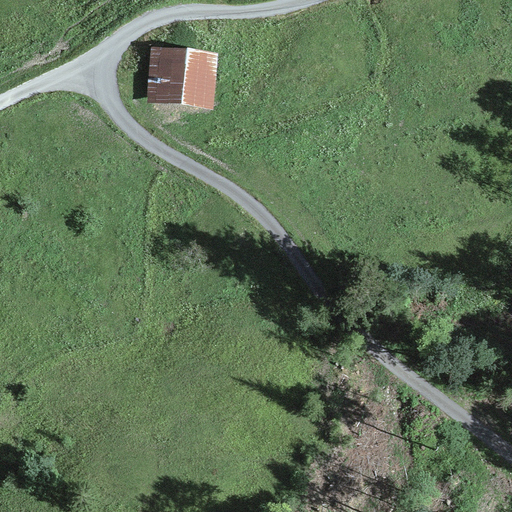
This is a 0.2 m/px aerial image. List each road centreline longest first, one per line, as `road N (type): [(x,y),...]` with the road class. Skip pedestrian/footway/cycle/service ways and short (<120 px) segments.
road 1 (track): [(87,62),(114,107),(155,146),(271,224),(367,339),(449,419),(511,453)]
road 2 (track): [(313,0),(224,15),(167,13),(87,62)]
